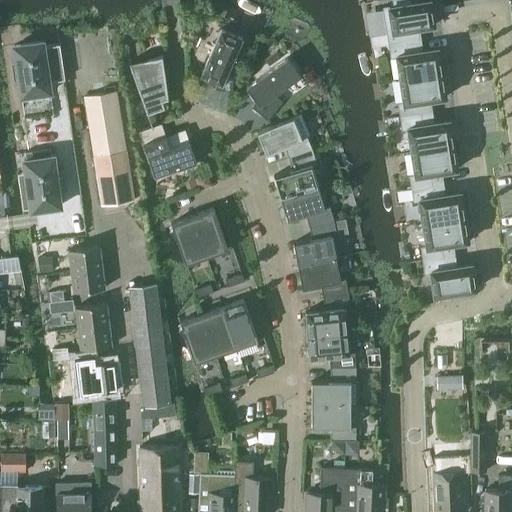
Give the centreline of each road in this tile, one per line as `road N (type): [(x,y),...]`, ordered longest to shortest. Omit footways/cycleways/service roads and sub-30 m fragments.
road 1 (residential): [(285,511),(290,379),(273,246),(231,130),(195,118),(181,87),(169,0)]
road 2 (residential): [(479,0),(444,4),(493,301)]
road 3 (residential): [(133,511),(111,234)]
road 4 (residential): [(416,511),(413,329),(428,317),(493,301)]
